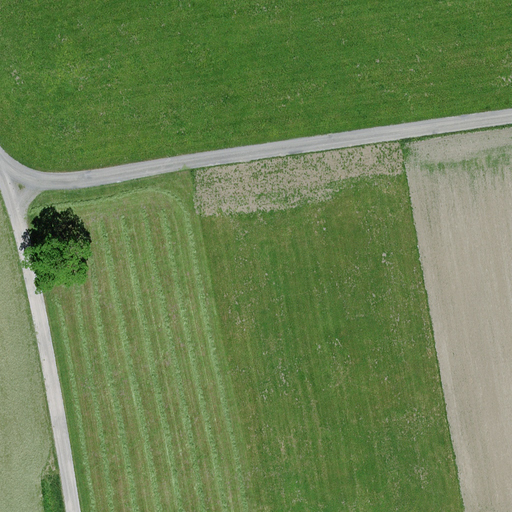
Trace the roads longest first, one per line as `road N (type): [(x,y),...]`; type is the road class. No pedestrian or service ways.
road 1 (track): [(511,135),(31,203)]
road 2 (track): [(31,203),(80,511)]
